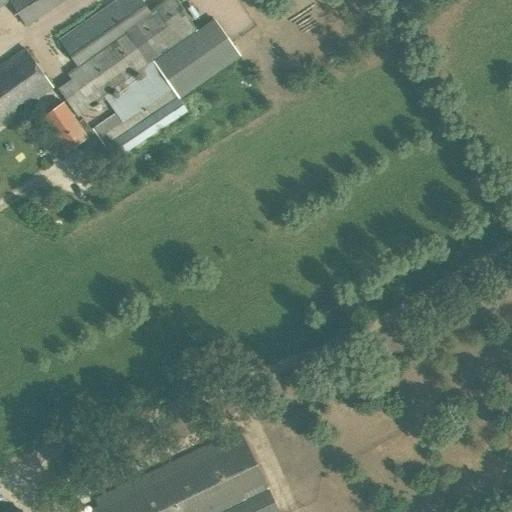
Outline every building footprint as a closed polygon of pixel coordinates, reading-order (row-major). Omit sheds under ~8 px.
[(0,0),(0,8),(11,1),(27,25),(63,0),(0,0)] [(140,0),(117,0),(60,41),(80,68),(69,76),(73,81),(60,90),(79,116),(102,100),(161,57),(198,31),(178,0),(153,16),(140,0)] [(0,126),(52,89),(24,50),(0,67),(0,126)] [(173,75),(96,127),(94,129),(112,156),(136,140),(129,131),(174,100),(168,90),(179,83),(173,75)] [(62,103),(41,118),(64,153),(92,134),(83,120),(76,124),(62,103)] [(94,509),(87,511),(275,511),(236,430),(89,500),(94,509)]
